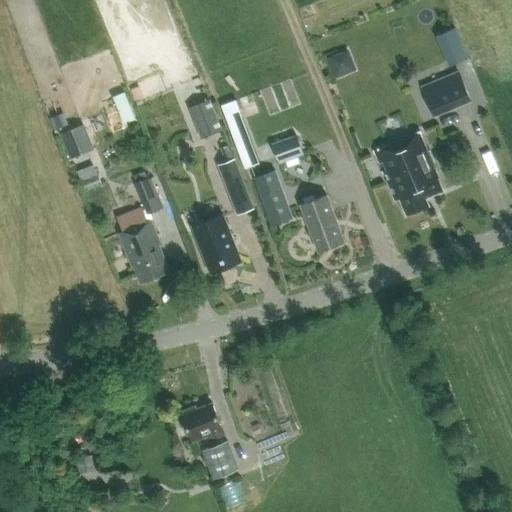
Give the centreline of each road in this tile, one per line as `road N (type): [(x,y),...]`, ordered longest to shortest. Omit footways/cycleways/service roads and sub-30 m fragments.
road 1 (tertiary): [(0,365),(257,315),(511,234)]
road 2 (track): [(393,273),(283,0)]
